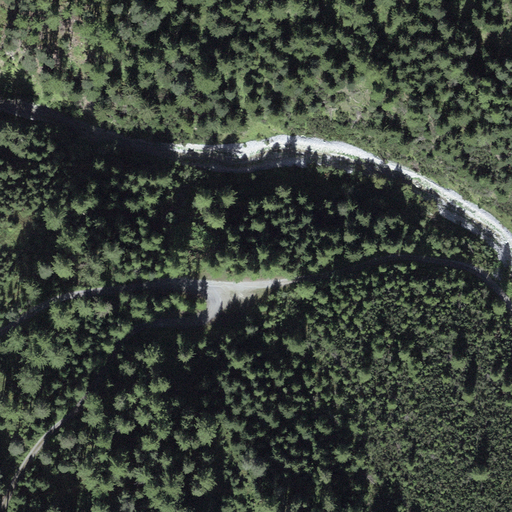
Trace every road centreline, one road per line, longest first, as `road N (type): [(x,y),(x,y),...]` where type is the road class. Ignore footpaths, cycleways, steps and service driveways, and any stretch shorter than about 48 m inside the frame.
road 1 (track): [(0,330),(38,306),(95,291),(171,282),(225,289),(415,256),(469,268),(511,305)]
road 2 (track): [(225,289),(227,306),(207,318),(163,320),(122,334),(0,499)]
